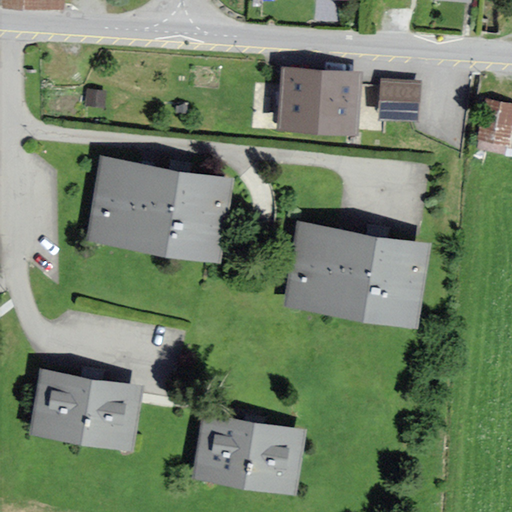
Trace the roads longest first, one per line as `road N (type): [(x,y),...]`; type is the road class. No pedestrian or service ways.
road 1 (residential): [(511,55),(181,35)]
road 2 (residential): [(181,35),(0,23)]
